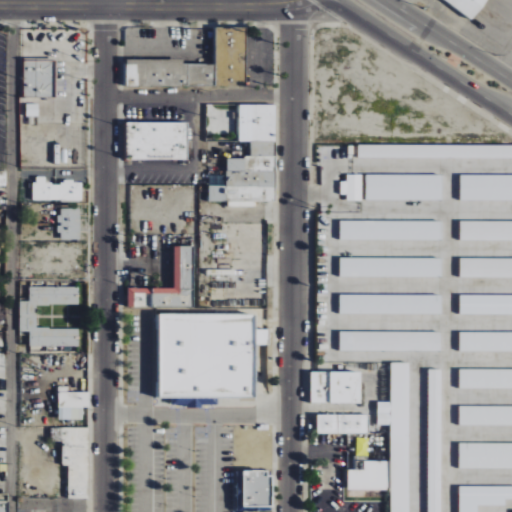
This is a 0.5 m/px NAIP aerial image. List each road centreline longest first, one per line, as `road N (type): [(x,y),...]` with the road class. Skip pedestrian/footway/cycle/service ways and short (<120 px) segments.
road 1 (residential): [(295,2),(289,511)]
road 2 (residential): [(106,6),(105,511)]
road 3 (tertiary): [(0,7),(266,7),(300,0)]
road 4 (primary): [(332,0),(511,115)]
road 5 (primary): [(511,82),(385,0)]
